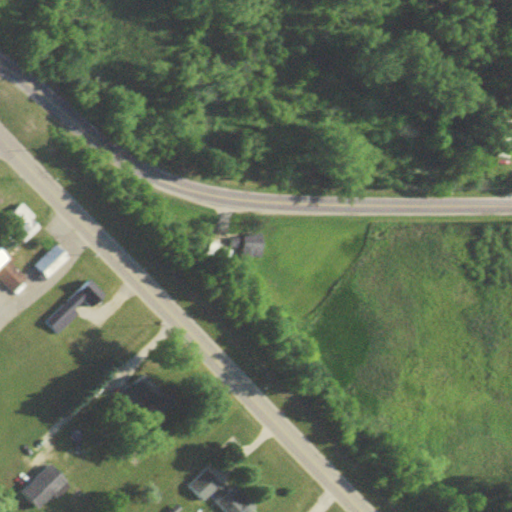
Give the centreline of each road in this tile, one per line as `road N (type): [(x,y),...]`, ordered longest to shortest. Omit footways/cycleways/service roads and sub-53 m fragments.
road 1 (residential): [(511,209),(216,202),(141,176),(0,72)]
road 2 (tertiary): [(357,511),(0,142)]
